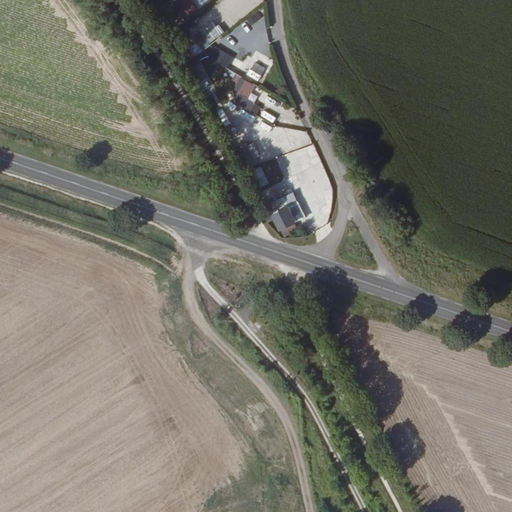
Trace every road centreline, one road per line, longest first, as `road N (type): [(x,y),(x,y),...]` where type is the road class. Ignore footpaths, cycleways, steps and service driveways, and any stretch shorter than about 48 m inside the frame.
road 1 (primary): [(0,159),(317,266)]
road 2 (track): [(204,228),(189,292),(211,344),(269,392),(306,511)]
road 3 (residential): [(345,197),(286,72),(271,0)]
